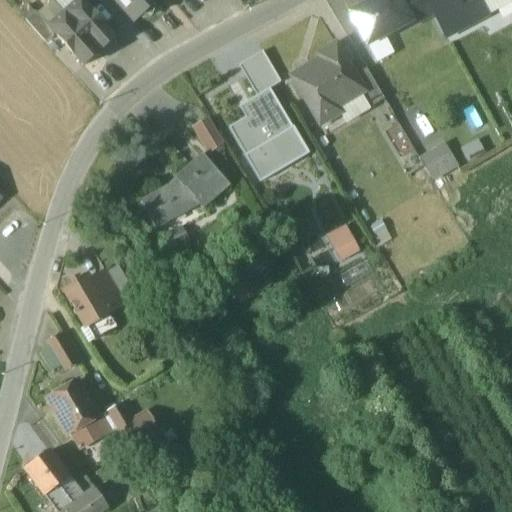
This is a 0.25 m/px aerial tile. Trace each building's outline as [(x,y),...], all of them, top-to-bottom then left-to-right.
[(78,0),(64,13),(63,12),(62,13),(98,53),(99,52),(98,52),(112,40),(113,40),(114,39),(113,37),(112,38),(106,30),(105,29),(104,29),(87,9),(86,7),(79,0),(77,0),(78,0)] [(110,0),(131,24),(157,0),(110,0)] [(375,0),(349,14),(366,46),(408,23),(410,22),(398,0),(375,0)] [(425,0),(398,0),(410,22),(408,23),(410,27),(434,14),(431,9),(425,0)] [(425,0),(431,9),(447,0),(425,0)] [(461,0),(447,0),(431,9),(434,14),(446,37),(474,22),(461,0)] [(461,0),(474,22),(488,15),(479,0),(461,0)] [(511,0),(479,0),(488,15),(511,1),(511,0)] [(47,27),(34,12),(25,21),(44,44),(54,35),(47,27)] [(98,53),(62,13),(62,14),(48,26),(47,27),(54,35),(55,37),(73,57),(74,58),(81,65),(81,66),(82,67),(83,66),(97,53),(97,54),(98,53)] [(361,89),(353,75),(335,44),(317,55),(319,58),(289,76),(318,126),(338,114),(333,105),(355,92),(361,89)] [(237,68),(255,98),(268,90),(279,83),(262,53),(237,68)] [(361,89),(355,92),(361,101),(378,91),(365,68),(353,75),(361,89)] [(257,182),(306,154),(268,90),(255,98),(237,108),(242,117),(225,128),(257,182)] [(207,119),(192,127),(208,154),(222,146),(207,119)] [(442,147),(421,160),(431,178),(453,165),(442,147)] [(199,155),(175,176),(179,181),(141,201),(155,229),(198,204),(202,209),(227,187),(199,155)] [(347,233),(329,242),(330,243),(332,242),(337,251),(342,248),(346,257),(357,252),(347,233)] [(256,264),(226,281),(239,304),(269,287),(256,264)] [(89,282),(107,314),(124,304),(106,273),(89,282)] [(107,314),(89,282),(87,279),(62,293),(83,328),(107,314)] [(59,335),(48,342),(65,371),(76,364),(59,335)] [(77,382),(46,400),(67,435),(70,433),(79,449),(80,450),(108,434),(98,417),(77,382)] [(104,413),(115,430),(126,449),(143,439),(153,457),(168,448),(146,411),(132,420),(122,403),(104,413)] [(115,430),(104,413),(98,417),(108,434),(115,430)] [(48,452),(24,470),(44,497),(69,480),(48,452)] [(69,480),(44,497),(55,511),(60,511),(81,497),(69,480)] [(81,497),(60,511),(103,511),(108,509),(93,489),(81,497)]
